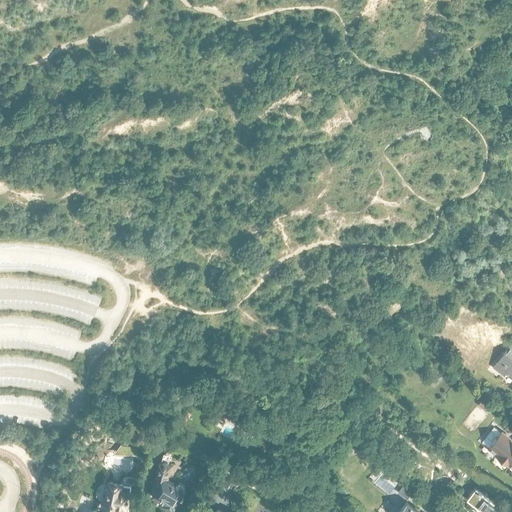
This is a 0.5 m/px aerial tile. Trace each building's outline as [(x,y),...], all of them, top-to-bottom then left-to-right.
[(511,346),(511,345),(494,367),(505,375),(507,372),(511,375),(511,346)] [(240,415),(242,411),(221,400),(215,410),(234,420),(237,414),(240,415)] [(511,465),(511,440),(501,432),(489,448),(495,452),(494,453),(499,457),(500,456),(511,465)] [(138,447),(123,444),(121,451),(136,454),(138,447)] [(277,458),(272,463),(277,467),(281,461),(277,458)] [(169,465),(168,465),(168,464),(163,462),(163,464),(161,463),(162,463),(159,462),(152,489),(155,490),(152,495),(164,503),(163,504),(172,510),(181,497),(185,492),(184,492),(186,489),(184,488),(185,487),(179,483),(178,484),(176,483),(176,484),(167,479),(171,466),(169,465)] [(378,472),(382,467),(377,463),(373,468),(378,472)] [(231,479),(233,475),(225,470),(222,474),(231,479)] [(126,511),(132,485),(109,480),(106,485),(107,492),(107,493),(100,491),(102,489),(88,483),(83,494),(97,500),(99,494),(106,495),(106,496),(102,501),(103,508),(122,511),(126,511)] [(506,511),(476,488),(467,499),(479,508),(477,509),(475,511),(506,511)] [(407,502),(398,511),(419,511),(407,502)]
